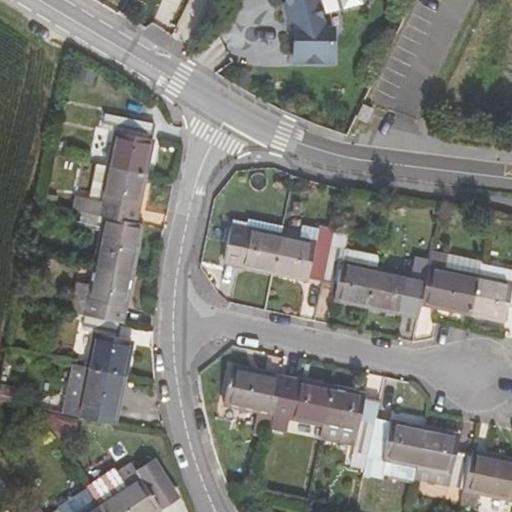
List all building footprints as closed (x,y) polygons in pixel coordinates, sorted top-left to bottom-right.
[(284,0),(288,7),(289,6),(293,12),(288,15),(293,23),(297,21),(300,25),(298,26),(298,60),(336,60),(336,27),(327,26),(316,5),(313,0),(284,0)] [(116,131),(109,166),(145,173),(152,140),(150,139),(153,124),(106,114),(103,128),(116,131)] [(96,163),(89,198),(102,201),(109,166),(96,163)] [(102,201),(89,198),(77,196),(74,211),(83,213),(132,223),(135,210),(138,210),(145,173),(109,166),(102,201)] [(129,237),(132,223),(83,213),(80,226),(102,231),(94,266),(132,274),(139,239),(129,237)] [(139,239),(142,225),(132,223),(129,237),(139,239)] [(237,266),(271,273),(279,234),(249,228),(246,229),(232,226),(224,260),(238,263),(237,266)] [(316,242),(279,234),(271,273),(305,280),(307,279),(321,282),(331,230),(319,228),(316,242)] [(347,234),(331,230),(321,282),(336,285),(333,299),(367,306),(375,269),(342,261),(345,249),(347,234)] [(377,255),(345,249),(342,261),(375,269),(377,255)] [(407,298),(419,301),(426,267),(413,265),(411,276),(375,269),(367,306),(403,313),(407,298)] [(511,271),(483,265),(481,277),(511,283),(511,271)] [(94,266),(90,285),(88,298),(75,296),(71,312),(86,316),(120,322),(123,323),(132,274),(94,266)] [(418,303),(469,313),(476,276),(426,266),(426,267),(419,301),(418,303)] [(508,307),(511,307),(511,283),(481,277),(476,276),(469,313),(505,320),(508,307)] [(77,282),(75,296),(88,298),(90,285),(77,282)] [(117,337),(120,322),(86,316),(84,330),(95,333),(88,368),(125,375),(131,340),(117,337)] [(72,365),(66,397),(81,400),(88,368),(72,365)] [(264,429),(270,430),(274,413),(281,379),(281,377),(231,367),(223,402),(258,411),(253,434),(262,435),(264,429)] [(115,425),(125,375),(88,368),(81,400),(66,397),(62,414),(115,425)] [(322,425),(329,388),(297,381),(295,382),(281,379),(274,413),(286,415),(288,417),(322,425)] [(0,383),(0,401),(7,402),(10,386),(0,383)] [(351,463),(365,466),(375,420),(379,400),(364,397),(365,395),(329,388),(322,425),(319,437),(354,445),(351,463)] [(75,433),(77,419),(64,416),(61,429),(75,433)] [(383,457),(417,465),(425,429),(391,421),(389,423),(375,420),(365,466),(380,470),(383,457)] [(449,484),(463,487),(471,453),(456,450),(458,436),(425,429),(417,465),(415,477),(449,484)] [(511,461),(471,452),(471,453),(463,487),(461,502),(475,505),(478,491),(511,498),(511,461)] [(417,465),(383,457),(380,470),(379,472),(414,480),(415,477),(417,465)] [(137,473),(161,510),(177,499),(153,462),(137,473)] [(117,469),(87,488),(98,505),(102,511),(157,511),(161,510),(137,473),(132,465),(119,473),(117,469)]
